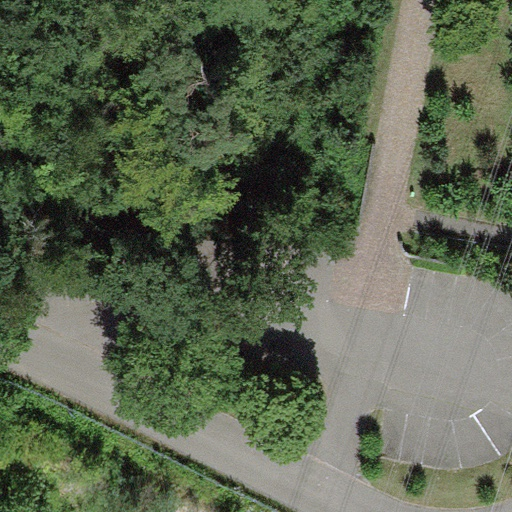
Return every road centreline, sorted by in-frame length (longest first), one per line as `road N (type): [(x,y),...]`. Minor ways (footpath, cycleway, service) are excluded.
road 1 (track): [(299,490),(333,442),(364,365),(375,252),(395,193),(426,0)]
road 2 (unclassified): [(0,355),(349,511)]
